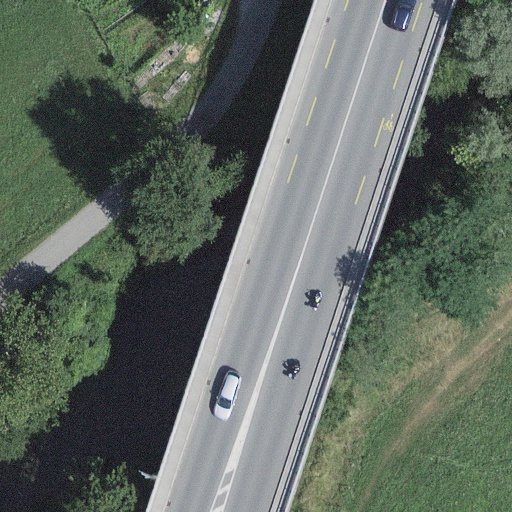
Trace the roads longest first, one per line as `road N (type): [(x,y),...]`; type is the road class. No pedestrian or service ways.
road 1 (primary): [(216,511),(385,0)]
road 2 (unclassified): [(0,303),(193,149),(255,60),(279,0)]
